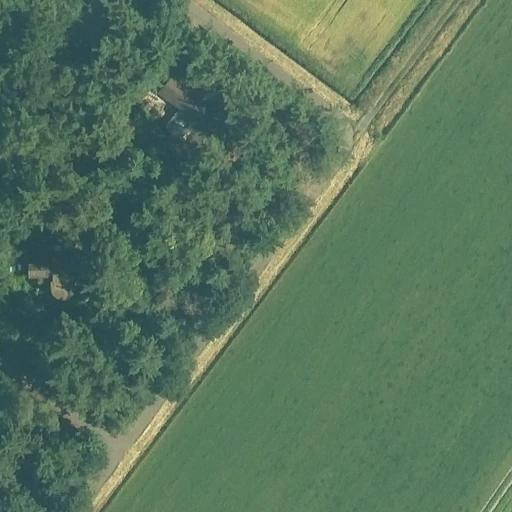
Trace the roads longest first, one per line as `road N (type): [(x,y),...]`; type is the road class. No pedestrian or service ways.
road 1 (residential): [(359,126),(196,0)]
road 2 (track): [(359,126),(456,0)]
road 3 (residential): [(0,358),(115,446)]
